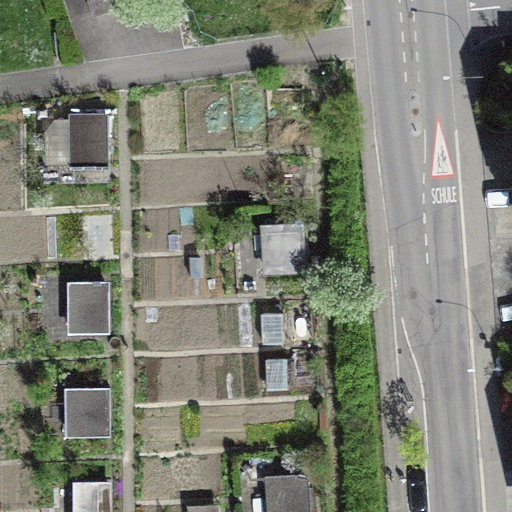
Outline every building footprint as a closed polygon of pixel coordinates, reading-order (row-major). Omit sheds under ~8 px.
[(94,0),(99,10),(125,0),(94,0)] [(301,231),(261,233),(262,283),(303,282),(301,231)] [(71,329),(112,328),(110,279),(69,281),(71,329)] [(69,432),(112,433),(113,386),(70,385),(69,432)] [(312,511),(307,470),(265,475),(269,511),(312,511)]
